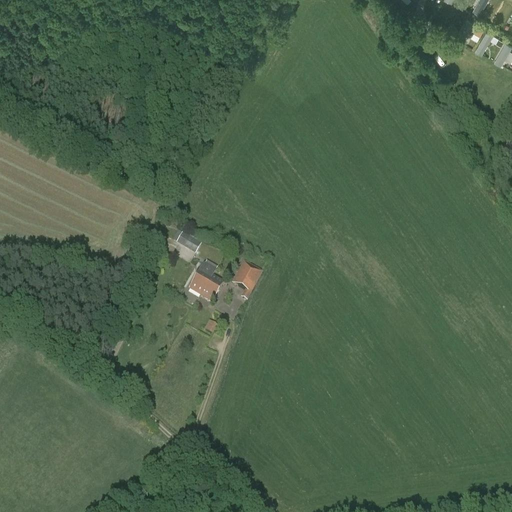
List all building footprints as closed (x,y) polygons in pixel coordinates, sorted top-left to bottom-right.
[(480,0),(473,12),(480,17),(491,0),(480,0)] [(496,23),(502,27),(511,12),(511,6),(508,4),(496,23)] [(481,41),(485,28),(478,27),(475,39),(481,41)] [(485,55),(495,35),(487,31),(478,51),(485,55)] [(511,46),(507,44),(496,61),(504,66),(508,60),(511,62),(511,46)] [(176,244),(195,255),(201,245),(182,234),(176,244)] [(262,271),(244,261),(232,283),(243,292),(240,298),(246,301),(262,271)] [(189,290),(200,297),(211,277),(214,272),(203,265),(189,290)] [(211,277),(200,297),(211,303),(222,283),(211,277)] [(212,336),(217,327),(209,322),(204,331),(212,336)]
